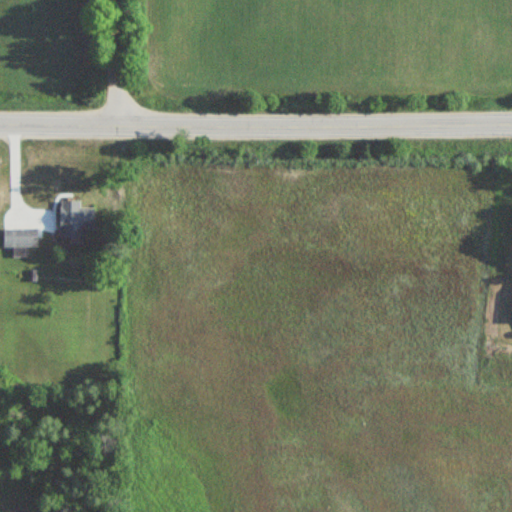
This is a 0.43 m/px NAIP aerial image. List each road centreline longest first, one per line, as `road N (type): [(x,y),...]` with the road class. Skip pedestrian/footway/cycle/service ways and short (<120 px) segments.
road 1 (secondary): [(511,124),(0,122)]
road 2 (residential): [(116,124),(112,0)]
